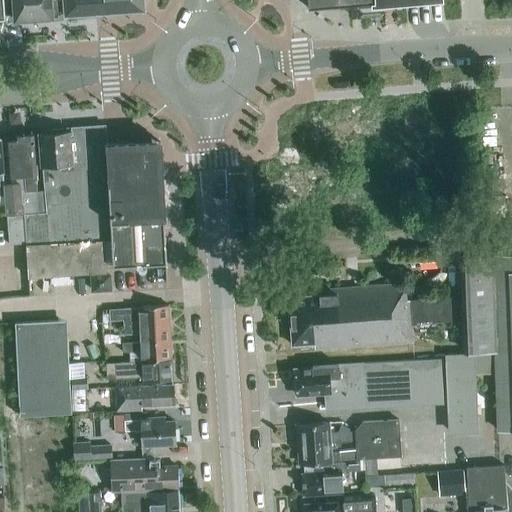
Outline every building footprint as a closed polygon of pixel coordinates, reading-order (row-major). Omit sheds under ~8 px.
[(13,0),(15,20),(52,17),(51,0),(13,0)] [(63,0),(64,16),(144,11),(143,0),(63,0)] [(29,43),(29,28),(12,28),(12,43),(29,43)] [(108,218),(107,171),(105,129),(70,131),(82,273),(107,272),(105,236),(109,236),(108,218)] [(82,273),(70,131),(70,130),(40,133),(43,166),(46,212),(24,213),(27,244),(29,276),(82,273)] [(36,173),(33,133),(14,135),(14,139),(4,139),(7,176),(4,176),(7,213),(39,210),(36,173)] [(166,263),(163,203),(160,142),(108,144),(108,142),(106,142),(113,265),(166,263)] [(305,170),(317,169),(316,157),(265,161),(267,183),(306,181),(305,170)] [(352,186),(351,167),(329,168),(330,187),(352,186)] [(511,429),(511,253),(492,254),(495,350),(498,430),(511,429)] [(495,350),(492,254),(464,255),(465,297),(406,300),(405,283),(317,289),(317,295),(289,297),(292,345),(314,343),(315,348),(411,341),(411,324),(466,321),(467,351),(495,350)] [(93,290),(111,289),(110,275),(92,276),(93,290)] [(169,304),(139,306),(140,307),(111,309),(112,320),(124,319),(125,333),(141,333),(141,342),(170,340),(169,304)] [(20,415),(72,412),(68,334),(65,334),(57,320),(15,322),(20,415)] [(171,359),(170,340),(141,342),(125,343),(126,351),(142,350),(142,360),(171,359)] [(448,354),(451,432),(475,431),(471,353),(448,354)] [(442,358),(409,360),(339,364),(312,366),(312,368),(295,369),(297,394),(319,393),(321,394),(329,393),(330,409),(398,405),(411,398),(444,397),(442,358)] [(142,361),(121,362),(106,363),(107,379),(122,378),(143,377),(143,381),(173,380),(172,359),(142,360),(142,361)] [(87,388),(87,377),(72,378),(72,389),(87,388)] [(153,405),(174,404),(173,385),(116,387),(117,411),(142,409),(142,405),(153,405)] [(86,388),(71,389),(72,411),(88,410),(86,388)] [(142,445),(176,443),(174,420),(165,421),(164,417),(140,418),(140,419),(124,420),(125,430),(141,429),(142,445)] [(355,430),(356,448),(357,448),(358,459),(365,459),(400,457),(401,457),(399,419),(363,421),(355,430)] [(298,424),(299,444),(330,442),(350,440),(349,428),(341,424),(338,432),(330,433),(329,422),(298,424)] [(111,445),(91,446),(90,441),(74,442),(75,460),(112,457),(111,445)] [(357,448),(356,448),(339,450),(339,451),(331,452),(330,442),(299,444),(301,464),(303,464),(326,462),(332,462),(332,461),(358,459),(357,448)] [(178,487),(177,465),(144,467),(144,457),(111,459),(112,490),(178,487)] [(401,462),(400,457),(365,459),(367,487),(415,484),(415,483),(426,483),(425,470),(415,471),(415,472),(378,474),(377,463),(401,462)] [(326,472),(326,462),(303,464),(304,473),(326,472)] [(511,511),(511,488),(511,486),(505,480),(504,465),(466,467),(469,510),(470,510),(469,511),(511,511)] [(303,495),(343,493),(342,471),(301,473),(303,495)] [(179,511),(178,491),(144,493),(121,494),(122,511),(179,511)] [(78,511),(95,511),(94,492),(77,493),(78,511)] [(354,511),(355,506),(375,505),(374,494),(337,497),(337,501),(305,503),(305,511),(354,511)] [(402,511),(414,511),(414,498),(402,499),(402,511)]
